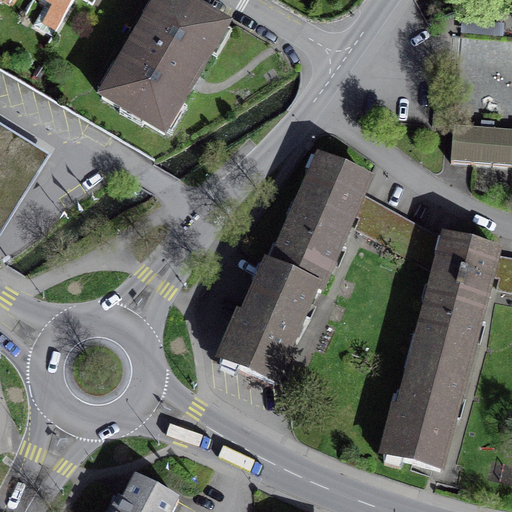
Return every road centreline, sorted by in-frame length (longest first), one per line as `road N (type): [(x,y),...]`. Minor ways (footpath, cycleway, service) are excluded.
road 1 (tertiary): [(343,59),(120,331)]
road 2 (primary): [(139,404),(397,511)]
